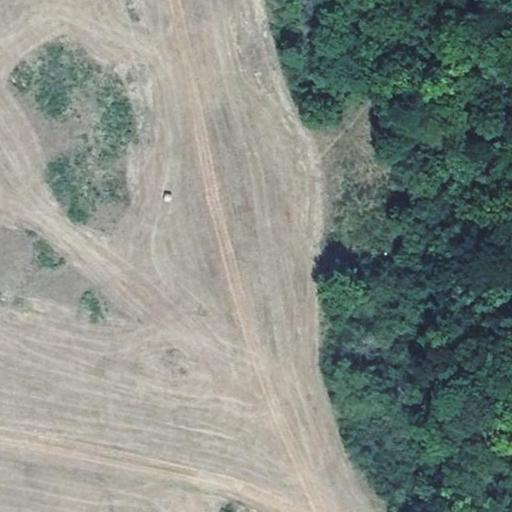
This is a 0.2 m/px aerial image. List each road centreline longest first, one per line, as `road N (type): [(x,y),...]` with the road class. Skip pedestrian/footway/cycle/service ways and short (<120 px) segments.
road 1 (track): [(338,511),(284,339),(203,0)]
road 2 (track): [(319,511),(231,471),(0,432)]
